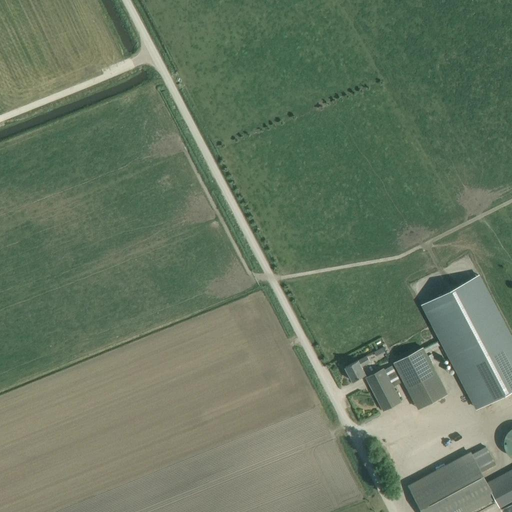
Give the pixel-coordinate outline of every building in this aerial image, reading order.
[(478,408),(511,389),(511,339),(478,274),(423,303),(478,408)] [(448,392),(424,347),(394,362),(419,408),(448,392)] [(368,355),(354,362),(345,367),(353,381),(366,373),(363,366),(371,362),(368,355)] [(384,368),(375,373),(366,377),(383,410),(401,401),(393,386),(402,382),(393,365),(384,369),(384,368)] [(471,452),(418,481),(409,486),(423,511),(465,511),(508,489),(501,477),(488,484),(481,472),(496,464),(487,446),(472,454),(471,452)] [(511,470),(501,477),(508,489),(508,490),(511,487),(511,470)] [(482,511),(503,511),(499,503),(482,511)]
